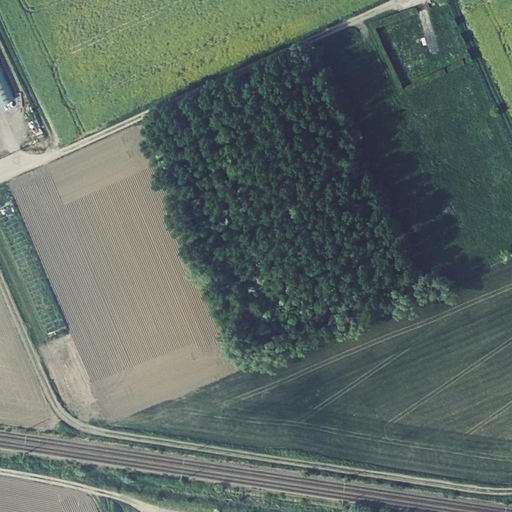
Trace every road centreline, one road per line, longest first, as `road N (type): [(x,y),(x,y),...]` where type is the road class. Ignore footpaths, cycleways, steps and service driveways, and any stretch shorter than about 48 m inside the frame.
road 1 (track): [(0,278),(56,405),(86,429),(511,491)]
road 2 (track): [(0,183),(406,0)]
road 3 (track): [(155,511),(92,489),(0,471)]
